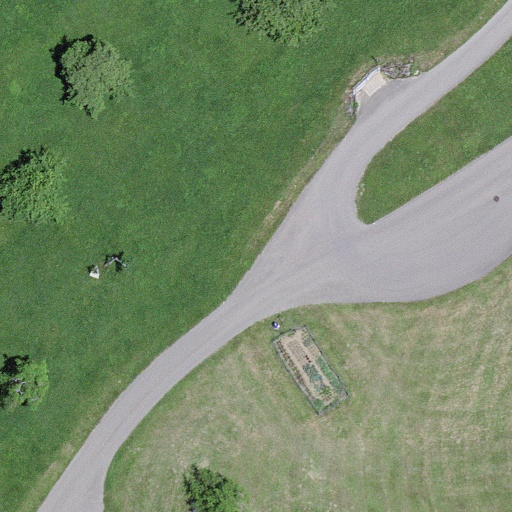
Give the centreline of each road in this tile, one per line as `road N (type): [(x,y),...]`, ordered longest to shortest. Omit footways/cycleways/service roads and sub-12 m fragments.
road 1 (track): [(321,265),(239,316),(78,480),(58,511)]
road 2 (track): [(321,265),(322,213),(373,137),(488,56),(511,18)]
road 3 (track): [(511,161),(436,210),(321,265)]
